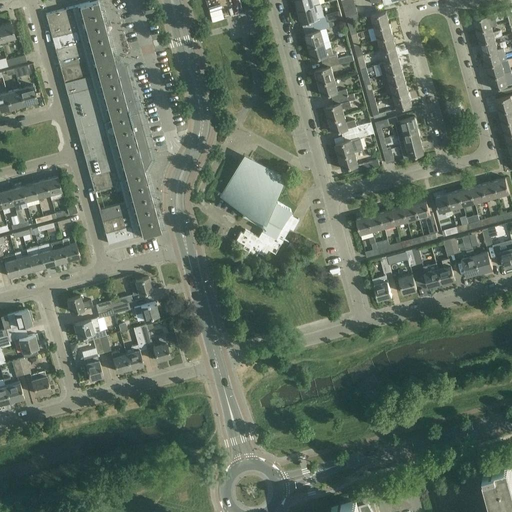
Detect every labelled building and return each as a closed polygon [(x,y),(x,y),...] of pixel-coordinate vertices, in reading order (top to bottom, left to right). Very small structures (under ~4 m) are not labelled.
[(98,0),(95,0),(80,4),(80,5),(46,14),(65,82),(109,244),(142,235),(161,229),(98,0)] [(98,0),(161,229),(142,235),(144,240),(168,234),(165,220),(161,206),(148,157),(140,129),(144,128),(136,99),(132,100),(123,66),(124,65),(121,56),(120,56),(104,0),(78,0),(80,4),(95,0),(98,0)] [(296,0),(299,10),(314,6),(320,4),(318,0),(296,0)] [(356,9),(355,3),(343,6),(345,12),(356,9)] [(318,19),(314,6),(299,10),(302,23),(311,20),(313,26),(328,22),(327,16),(318,19)] [(358,14),(356,9),(345,12),(346,17),(358,14)] [(389,24),(386,11),(371,16),(375,28),(389,24)] [(359,20),(359,19),(358,14),(346,17),(348,23),(354,21),(359,20)] [(492,27),(488,15),(473,19),(477,31),(492,27)] [(357,32),(354,21),(348,23),(351,35),(357,32)] [(15,37),(11,22),(0,24),(0,34),(3,45),(8,43),(7,39),(15,37)] [(330,28),(328,22),(313,26),(314,31),(305,34),(309,47),(325,43),(321,30),(330,28)] [(393,35),(389,24),(375,28),(378,39),(393,35)] [(495,38),(492,27),(477,31),(480,43),(495,38)] [(360,44),(357,32),(351,35),(354,46),(360,44)] [(396,47),(393,35),(378,39),(381,51),(396,47)] [(498,50),(495,39),(495,38),(480,43),(483,54),(498,50)] [(326,49),(325,43),(309,47),(313,60),(321,57),(323,63),(343,58),(342,53),(337,54),(337,53),(333,54),(332,48),(326,49)] [(363,56),(360,44),(354,46),(357,58),(363,56)] [(399,58),(396,47),(381,51),(384,63),(399,58)] [(504,48),(498,50),(483,54),(486,66),(501,62),(507,60),(504,48)] [(27,61),(25,55),(25,54),(7,59),(8,66),(27,61)] [(331,67),(354,61),(353,55),(343,58),(323,63),(325,68),(316,71),(319,84),(335,79),(331,67)] [(366,67),(363,56),(357,58),(360,69),(366,67)] [(399,58),(384,63),(380,64),(383,75),(387,74),(402,70),(399,58)] [(0,68),(8,66),(7,59),(0,61),(0,68)] [(504,73),(501,62),(486,66),(490,77),(504,73)] [(31,74),(30,71),(28,65),(15,69),(16,73),(17,77),(31,74)] [(369,79),(366,67),(360,69),(364,81),(369,79)] [(405,82),(402,70),(387,74),(391,86),(405,82)] [(508,85),(504,73),(490,77),(493,89),(508,85)] [(338,92),(335,80),(335,79),(319,84),(323,96),(331,94),(333,100),(349,95),(347,89),(338,92)] [(373,91),(369,79),(364,81),(367,92),(373,91)] [(409,93),(405,82),(391,86),(394,97),(409,93)] [(38,100),(33,85),(20,88),(24,104),(38,100)] [(24,104),(20,88),(7,92),(11,108),(24,104)] [(376,102),(373,91),(367,92),(370,103),(376,102)] [(0,110),(11,108),(7,92),(0,93),(0,110)] [(412,105),(409,93),(394,97),(397,109),(412,105)] [(356,99),(354,94),(349,95),(333,100),(335,105),(326,107),(330,120),(345,116),(343,109),(352,107),(350,101),(356,99)] [(496,100),(499,112),(511,108),(511,100),(511,96),(496,100)] [(379,114),(376,102),(370,103),(374,119),(387,115),(386,112),(379,114)] [(486,121),(496,121),(495,103),(486,103),(486,121)] [(511,120),(511,108),(499,112),(502,123),(511,120)] [(347,123),(345,116),(330,120),(333,133),(342,130),(343,136),(373,128),(371,123),(357,126),(355,120),(347,123)] [(398,121),(397,117),(376,123),(380,140),(384,138),(382,128),(396,124),(395,122),(398,121)] [(418,129),(415,117),(398,121),(395,122),(396,124),(399,134),(418,129)] [(511,132),(511,120),(502,123),(505,135),(511,132)] [(360,138),(374,134),(373,128),(343,136),(345,142),(336,144),(340,157),(355,153),(364,150),(360,138)] [(422,141),(418,129),(399,134),(398,134),(401,146),(422,141)] [(425,153),(422,141),(401,146),(405,158),(410,157),(425,153)] [(395,161),(392,149),(387,150),(383,151),(387,163),(395,161)] [(358,165),(355,153),(340,157),(343,169),(352,167),(353,172),(380,165),(378,160),(358,165)] [(284,177),(252,158),(244,154),(222,193),(212,187),(211,189),(247,210),(243,215),(264,227),(259,236),(246,229),(244,232),(241,231),(237,239),(245,244),(243,247),(249,250),(247,254),(255,258),(259,251),(265,255),(269,249),(276,253),(290,228),(293,230),(299,219),(288,213),(291,209),(273,200),(292,167),(290,166),(284,177)] [(64,196),(58,175),(46,179),(50,194),(51,200),(64,196)] [(510,193),(506,178),(494,181),(498,196),(510,193)] [(50,194),(46,179),(34,182),(38,197),(50,194)] [(498,196),(494,181),(482,184),(486,199),(498,196)] [(38,197),(34,182),(22,185),(26,200),(38,197)] [(486,199),(482,184),(470,188),(475,203),(486,199)] [(28,207),(26,200),(22,185),(10,188),(14,204),(16,210),(28,207)] [(14,204),(10,188),(0,191),(0,197),(3,207),(4,213),(10,211),(8,205),(14,204)] [(475,203),(470,188),(459,191),(463,206),(475,203)] [(463,206),(459,191),(447,194),(451,209),(463,206)] [(453,215),(451,209),(447,194),(435,197),(439,212),(446,210),(447,216),(453,215)] [(427,200),(415,203),(419,218),(425,216),(430,234),(424,236),(425,241),(437,238),(436,232),(438,232),(433,214),(431,215),(427,200)] [(419,218),(415,203),(403,206),(407,221),(419,218)] [(77,211),(76,205),(75,205),(68,207),(67,207),(67,208),(67,209),(68,213),(69,213),(69,214),(70,214),(77,212),(77,211)] [(407,221),(403,206),(392,209),(396,224),(407,221)] [(396,224),(392,209),(380,212),(384,227),(396,224)] [(505,219),(511,217),(511,211),(503,214),(505,219)] [(384,227),(380,212),(368,216),(372,231),(384,227)] [(493,223),(505,219),(503,214),(492,217),(493,223)] [(372,231),(368,216),(356,219),(360,234),(372,231)] [(493,223),(492,217),(480,220),(481,226),(493,223)] [(70,218),(57,222),(60,230),(72,227),(70,218)] [(481,226),(480,220),(468,224),(470,229),(481,226)] [(470,229),(468,224),(457,227),(458,232),(470,229)] [(458,232),(457,227),(445,230),(446,236),(458,232)] [(492,243),(488,228),(482,230),(486,245),(487,245),(492,243)] [(425,241),(424,236),(412,239),(414,245),(425,241)] [(80,257),(76,242),(69,243),(68,237),(62,239),(68,260),(80,257)] [(461,252),(457,237),(451,239),(455,253),(461,252)] [(68,260),(62,239),(50,242),(56,264),(68,260)] [(402,248),(414,245),(412,239),(400,242),(402,248)] [(455,253),(451,239),(444,240),(448,255),(455,253)] [(511,263),(511,240),(493,245),(498,265),(504,263),(505,265),(511,263)] [(56,264),(50,242),(38,245),(44,267),(56,264)] [(379,254),(377,249),(377,248),(376,242),(371,243),(373,249),(365,251),(367,257),(379,254)] [(402,248),(400,242),(389,245),(391,251),(402,248)] [(44,267),(38,245),(27,249),(28,255),(32,270),(44,267)] [(391,251),(389,245),(377,249),(379,254),(391,251)] [(424,262),(420,247),(413,249),(417,264),(424,262)] [(417,264),(413,249),(406,251),(411,266),(417,264)] [(480,272),(475,255),(473,249),(467,251),(468,257),(462,258),(467,276),(480,272)] [(32,270),(28,255),(22,256),(20,250),(15,252),(16,258),(20,273),(32,270)] [(404,251),(388,256),(389,262),(406,257),(404,251)] [(493,268),(488,251),(475,255),(480,272),(493,268)] [(20,273),(16,258),(10,260),(9,255),(3,257),(8,276),(20,273)] [(392,271),(389,262),(388,256),(381,258),(385,273),(392,271)] [(445,267),(439,269),(442,282),(455,279),(450,258),(443,260),(445,267)] [(442,282),(439,269),(437,263),(424,266),(425,272),(429,286),(442,282)] [(417,289),(413,274),(399,277),(404,293),(417,289)] [(387,275),(373,279),(379,300),(393,296),(387,275)] [(130,281),(134,295),(152,290),(148,276),(130,281)] [(68,298),(71,312),(93,306),(91,299),(82,302),(80,295),(68,298)] [(113,306),(129,302),(133,301),(132,295),(112,300),(113,306)] [(113,306),(112,300),(96,304),(98,311),(113,307),(113,306)] [(159,315),(155,301),(135,307),(137,314),(143,313),(145,319),(159,315)] [(115,313),(131,309),(129,302),(113,306),(113,307),(115,313)] [(100,318),(115,313),(113,307),(98,311),(100,318)] [(33,321),(32,315),(30,316),(28,309),(10,314),(13,327),(32,322),(31,321),(33,321)] [(96,318),(90,319),(74,323),(78,337),(100,331),(96,318)] [(151,339),(147,324),(141,326),(146,345),(153,343),(152,339),(151,339)] [(147,347),(146,345),(141,326),(134,328),(138,344),(131,346),(133,351),(126,353),(130,368),(144,364),(140,349),(147,347)] [(0,337),(8,336),(7,329),(0,330),(0,337)] [(39,348),(35,334),(19,339),(23,352),(25,358),(27,357),(32,356),(31,350),(39,348)] [(111,350),(107,335),(100,337),(104,352),(111,350)] [(0,348),(11,345),(10,341),(8,336),(0,337),(0,348)] [(153,345),(157,360),(171,357),(165,336),(160,338),(161,343),(153,345)] [(104,352),(100,337),(93,339),(97,354),(104,352)] [(130,368),(126,353),(120,354),(119,349),(112,351),(117,371),(130,368)] [(103,375),(98,356),(97,354),(80,358),(82,365),(86,364),(90,379),(103,375)] [(27,357),(25,358),(20,359),(24,374),(31,372),(27,357)] [(24,374),(20,359),(13,361),(17,376),(24,374)] [(45,370),(31,374),(36,394),(50,390),(48,381),(49,380),(48,377),(47,377),(45,370)] [(20,381),(18,381),(12,383),(10,377),(4,378),(5,385),(10,401),(24,397),(20,381)] [(0,403),(10,401),(5,385),(0,386),(0,403)] [(511,511),(511,481),(511,477),(509,472),(511,471),(511,465),(508,466),(506,461),(484,466),(496,511),(511,511)] [(368,511),(369,511),(368,506),(356,509),(354,502),(332,508),(332,511),(368,511)]
